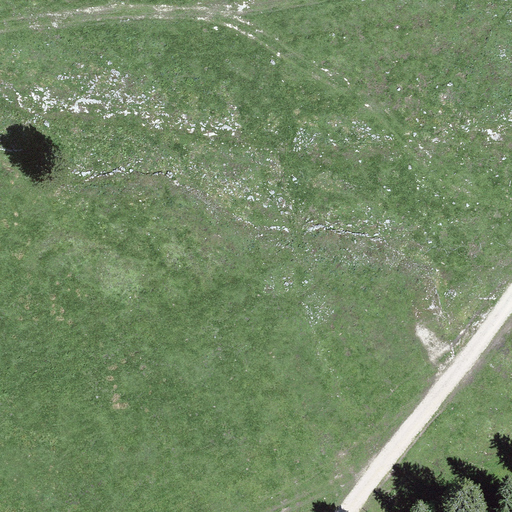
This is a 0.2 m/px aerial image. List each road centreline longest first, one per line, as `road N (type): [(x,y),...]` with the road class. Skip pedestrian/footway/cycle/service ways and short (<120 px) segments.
road 1 (track): [(0,29),(118,13),(221,19),(380,112),(457,182),(511,206)]
road 2 (track): [(398,445),(511,298)]
road 3 (track): [(281,511),(398,445)]
